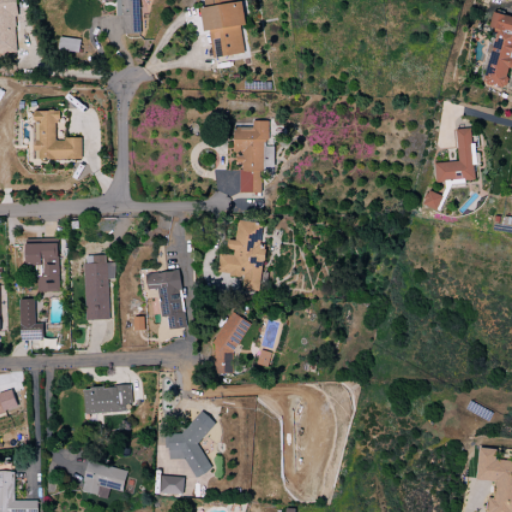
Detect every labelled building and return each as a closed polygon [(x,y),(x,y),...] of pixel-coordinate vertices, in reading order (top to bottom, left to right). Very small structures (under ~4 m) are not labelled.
[(0,0),(0,53),(18,53),(15,0),(0,0)] [(140,34),(139,0),(116,0),(117,17),(121,17),(122,34),(140,34)] [(245,54),(241,26),(246,25),(242,1),(238,2),(237,0),(203,0),(205,9),(201,10),(204,32),(209,31),(213,58),(245,54)] [(511,16),(493,13),(489,28),(493,29),(481,82),(504,87),(508,68),(511,69),(511,16)] [(79,52),(80,39),(60,38),(59,51),(79,52)] [(82,160),(82,139),(55,139),(55,122),(60,122),(60,111),(35,111),(34,152),(39,152),(39,159),(82,160)] [(240,193),(264,193),(265,121),(253,121),(252,127),(233,127),(233,154),(236,154),(236,164),(240,164),(240,193)] [(435,163),(436,182),(475,180),(474,165),(475,165),(473,128),(457,129),(458,162),(435,163)] [(438,210),(442,195),(427,191),(423,206),(438,210)] [(266,224),(238,221),(236,241),(228,240),(227,250),(234,250),(233,255),(219,254),(217,274),(244,276),(243,290),(259,292),(266,224)] [(26,244),(26,266),(42,266),(42,277),(37,277),(37,292),(58,292),(58,244),(26,244)] [(86,320),(109,320),(108,280),(114,280),(114,263),(105,263),(105,256),(84,256),(86,320)] [(148,290),(158,289),(162,318),(167,317),(169,330),(186,328),(179,270),(146,275),(148,290)] [(43,340),(43,324),(35,324),(35,300),(20,300),(21,341),(43,340)] [(267,367),(271,353),(261,350),(257,364),(267,367)] [(84,388),(85,413),(126,412),(126,404),(132,404),(131,386),(84,388)] [(0,413),(17,408),(12,390),(0,393),(0,413)] [(169,460),(190,459),(190,474),(205,474),(204,441),(211,441),(210,414),(191,414),(191,434),(169,435),(169,460)] [(475,480),(495,482),(494,498),(489,498),(487,511),(511,511),(511,461),(495,460),(496,450),(478,448),(475,480)] [(82,493),(108,498),(109,489),(123,492),(127,470),(89,462),(82,493)] [(37,511),(37,501),(14,501),(14,470),(0,470),(0,511),(37,511)] [(160,494),(183,495),(184,477),(161,476),(160,494)]
